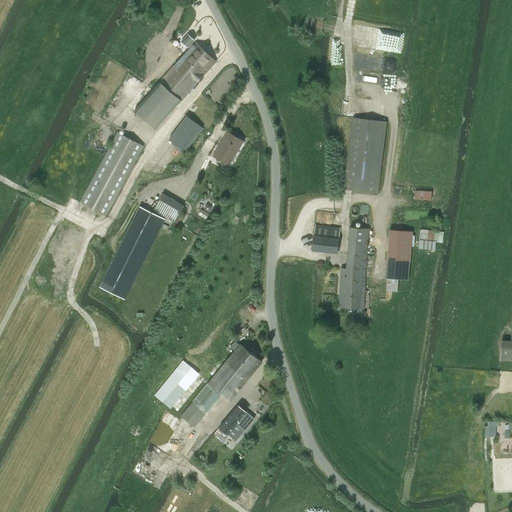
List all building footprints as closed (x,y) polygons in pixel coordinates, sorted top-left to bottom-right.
[(196,21),(204,12),(200,8),(191,17),(196,21)] [(186,56),(206,74),(216,61),(197,44),(195,47),(191,44),(194,41),(188,35),(182,42),(183,42),(181,43),(185,47),(186,45),(188,47),(189,46),(193,49),(186,56)] [(206,74),(186,56),(185,55),(134,112),(155,130),(181,101),(206,74)] [(398,60),(355,55),(354,67),(396,72),(398,60)] [(131,75),(120,90),(132,98),(143,83),(131,75)] [(187,116),(168,140),(185,153),(203,128),(187,116)] [(345,188),(377,192),(386,123),(353,119),(345,188)] [(228,165),(243,141),(228,132),(214,156),(228,165)] [(105,216),(143,146),(118,133),(80,203),(105,216)] [(431,200),(432,191),(416,190),(415,199),(431,200)] [(184,205),(163,194),(154,211),(175,222),(184,205)] [(122,298),(162,218),(140,207),(101,288),(122,298)] [(337,253),(340,228),(315,225),(312,251),(337,253)] [(350,227),(346,266),(353,267),(353,270),(366,271),(368,229),(350,227)] [(443,231),(420,228),(419,238),(442,240),(443,231)] [(409,262),(412,232),(390,230),(387,260),(409,262)] [(420,240),(419,249),(435,250),(436,242),(420,240)] [(341,268),(339,307),(363,309),(366,271),(353,270),(353,267),(346,266),(346,268),(341,268)] [(235,341),(230,347),(235,351),(240,345),(235,341)] [(501,343),(500,360),(511,361),(511,343),(501,343)] [(256,356),(258,354),(252,349),(250,352),(241,344),(240,345),(235,351),(208,384),(181,416),(194,427),(222,395),(230,401),(262,361),(256,356)] [(192,367),(184,360),(155,394),(164,401),(192,367)] [(238,405),(219,428),(227,434),(228,434),(236,441),(254,419),(246,412),(238,405)]
